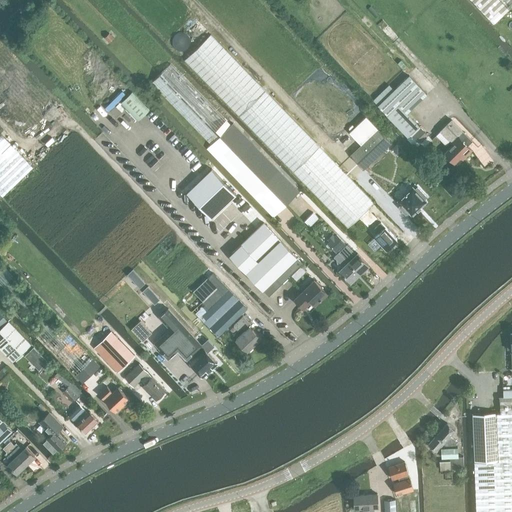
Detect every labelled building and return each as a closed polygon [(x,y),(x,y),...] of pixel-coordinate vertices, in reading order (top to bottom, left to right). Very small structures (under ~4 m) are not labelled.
[(511,0),(472,0),(494,23),(511,5),(511,0)] [(175,43),(184,49),(192,37),(182,31),(175,43)] [(348,228),(353,222),(357,218),(374,201),(211,34),(185,60),(348,228)] [(152,83),(211,143),(206,148),(273,217),(300,191),(233,122),(230,125),(171,64),(152,83)] [(407,137),(419,126),(407,113),(427,94),(408,75),(377,104),(387,114),(387,115),(407,137)] [(132,91),(120,102),(138,120),(149,109),(132,91)] [(349,132),(361,144),(350,154),(364,169),(391,142),(378,128),(366,116),(349,132)] [(467,145),(472,141),(452,119),(440,130),(452,142),(453,143),(444,152),(454,162),(464,153),(466,155),(472,150),(467,145)] [(420,143),(428,135),(420,127),(412,135),(420,143)] [(0,136),(0,192),(4,196),(34,167),(28,161),(28,162),(2,135),(0,136)] [(212,168),(187,192),(211,217),(236,194),(212,168)] [(413,187),(398,200),(402,204),(399,206),(406,214),(409,211),(412,215),(417,210),(418,210),(422,207),(421,206),(426,201),(424,199),(427,196),(417,186),(415,189),(413,187)] [(268,295),(275,288),(302,262),(280,239),(263,222),(240,243),(229,254),(268,295)] [(387,249),(397,239),(385,227),(381,222),(374,228),(378,233),(375,236),(387,249)] [(329,240),(326,242),(336,252),(346,243),(336,233),(334,235),(332,233),(327,238),(329,240)] [(344,246),(339,250),(361,273),(370,265),(357,251),(351,257),(347,253),(349,251),(344,246)] [(337,252),(333,256),(343,265),(339,270),(351,283),(361,273),(339,250),(338,252),(337,252)] [(100,365),(26,288),(0,260),(0,295),(83,382),(100,365)] [(139,287),(143,281),(131,268),(126,273),(139,287)] [(314,279),(294,297),(303,307),(307,312),(314,305),(327,292),(314,279)] [(218,336),(247,308),(225,285),(196,312),(218,336)] [(170,329),(154,343),(168,358),(178,349),(187,359),(188,358),(190,361),(190,362),(203,376),(217,362),(207,352),(214,345),(209,340),(203,346),(202,345),(167,308),(158,316),(170,329)] [(0,347),(13,361),(31,343),(9,320),(8,321),(0,313),(0,347)] [(262,338),(252,327),(251,328),(249,325),(251,324),(243,315),(237,321),(234,324),(234,326),(238,330),(240,330),(243,327),(245,329),(235,339),(248,352),(262,338)] [(142,341),(151,332),(140,321),(131,329),(142,341)] [(111,331),(94,348),(118,372),(135,355),(111,331)] [(166,391),(138,362),(124,377),(133,386),(141,378),(144,383),(142,385),(155,399),(166,391)] [(6,369),(0,374),(0,378),(3,382),(11,374),(6,369)] [(60,370),(55,374),(66,386),(62,391),(72,402),(72,401),(82,392),(65,376),(60,370)] [(112,391),(106,385),(98,392),(116,412),(129,399),(118,385),(112,391)] [(511,511),(511,395),(499,397),(500,410),(500,412),(497,412),(472,413),(474,461),(476,511),(511,511)] [(87,413),(79,404),(69,414),(86,432),(98,420),(89,411),(87,413)] [(50,411),(40,421),(52,433),(47,438),(48,438),(44,442),(54,452),(58,449),(67,441),(58,431),(63,425),(50,411)] [(4,421),(0,423),(0,441),(13,430),(4,421)] [(456,446),(455,440),(450,436),(455,430),(447,422),(428,444),(437,451),(444,443),(444,446),(441,446),(442,457),(449,456),(450,460),(440,461),(440,469),(450,469),(450,468),(464,468),(463,456),(458,456),(458,446),(456,446)] [(7,444),(26,464),(36,455),(26,445),(23,448),(19,444),(16,442),(14,444),(11,440),(7,444)] [(17,473),(26,464),(7,444),(3,447),(7,451),(5,453),(7,455),(7,456),(10,460),(8,463),(17,473)] [(413,489),(404,461),(388,466),(393,479),(397,477),(399,481),(393,483),(397,494),(413,489)] [(374,511),(374,507),(378,507),(377,493),(354,495),(355,509),(369,508),(368,511),(374,511)] [(385,511),(395,511),(395,499),(384,500),(385,511)] [(400,511),(416,511),(415,500),(410,501),(400,501),(400,511)]
